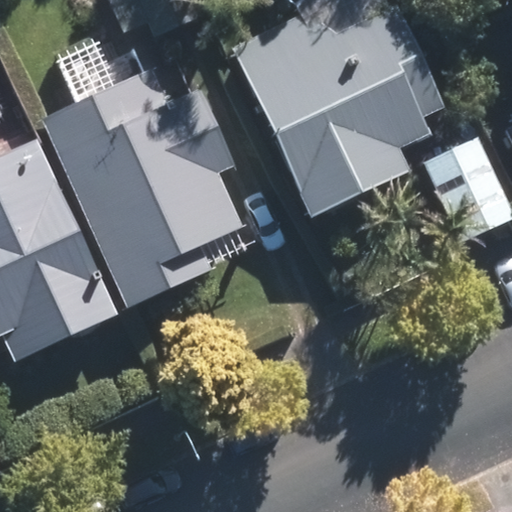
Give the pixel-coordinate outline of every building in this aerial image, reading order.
[(195,15),(189,0),(102,0),(117,31),(141,21),(146,36),(195,15)] [(439,109),(390,6),(331,35),(300,14),(223,49),(303,219),(403,172),(394,152),(426,136),(418,119),(439,109)] [(34,123),(119,310),(207,270),(196,245),(237,226),(212,172),(226,166),(192,91),(163,104),(148,71),(34,123)] [(511,122),(498,130),(511,159),(511,122)] [(473,138),(416,164),(453,243),(509,216),(473,138)] [(0,350),(5,361),(107,315),(28,141),(0,153),(0,350)]
